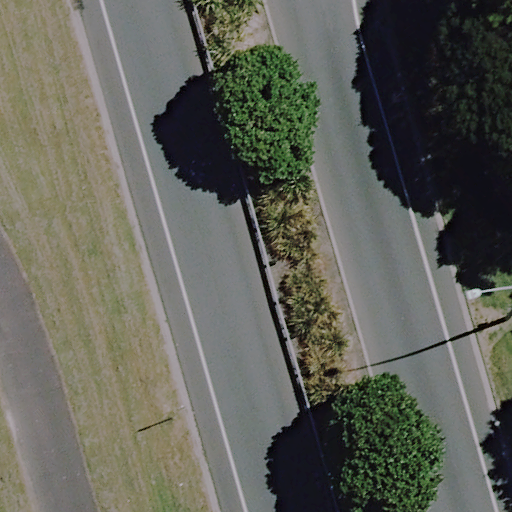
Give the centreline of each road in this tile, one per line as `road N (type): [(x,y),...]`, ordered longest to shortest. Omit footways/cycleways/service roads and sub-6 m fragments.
road 1 (secondary): [(316,0),(473,511)]
road 2 (secondary): [(293,511),(141,0)]
